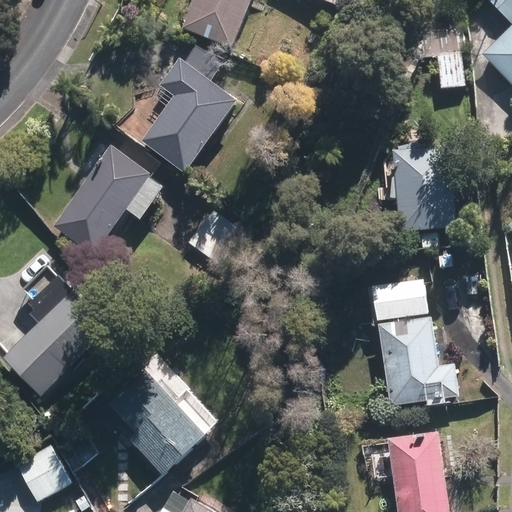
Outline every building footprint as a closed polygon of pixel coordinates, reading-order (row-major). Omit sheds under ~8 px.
[(230,46),(248,0),(198,0),(187,28),(230,46)] [(511,20),(511,0),(491,0),(511,21),(511,20)] [(511,38),(490,59),(511,81),(511,38)] [(458,58),(441,60),(444,87),(461,85),(458,58)] [(234,106),(180,64),(163,86),(180,99),(146,143),(183,171),(234,106)] [(455,229),(447,151),(396,156),(404,234),(455,229)] [(145,178),(110,152),(57,225),(92,250),(145,178)] [(243,237),(214,216),(195,242),(224,263),(243,237)] [(427,315),(422,283),(374,291),(379,323),(427,315)] [(103,330),(73,298),(8,359),(38,391),(103,330)] [(429,323),(381,331),(393,406),(457,396),(453,368),(436,371),(429,323)] [(201,436),(148,381),(111,416),(164,471),(201,436)] [(0,456),(34,436),(13,401),(0,409),(0,456)] [(448,511),(437,439),(389,446),(399,511),(448,511)] [(50,453),(22,467),(40,501),(68,486),(50,453)]
